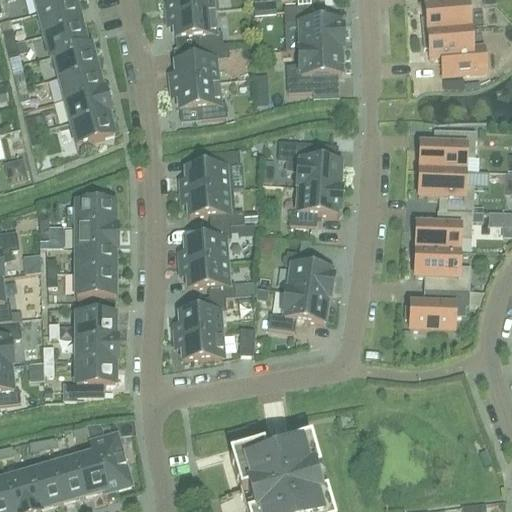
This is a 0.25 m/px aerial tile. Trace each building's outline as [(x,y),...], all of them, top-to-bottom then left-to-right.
[(74,0),(32,0),(37,16),(77,6),(74,0)] [(170,0),(172,7),(166,8),(167,19),(217,14),(215,0),(170,0)] [(419,0),(419,10),(432,10),(431,0),(419,0)] [(422,37),(470,33),(466,0),(434,0),(436,10),(424,11),(425,21),(421,22),(422,37)] [(254,19),(263,18),(262,4),(253,4),(254,19)] [(77,7),(77,6),(37,16),(43,38),(80,29),(75,8),(77,7)] [(298,55),(342,53),(341,30),(339,31),(339,27),(318,28),(317,11),(284,13),(285,31),(299,30),(300,53),(298,54),(298,55)] [(217,14),(167,19),(168,30),(174,29),(175,42),(196,40),(197,52),(222,49),(220,36),(215,37),(213,15),(217,14)] [(80,29),(43,38),(48,61),(90,50),(90,49),(86,50),(80,29)] [(5,48),(15,46),(12,31),(2,33),(5,48)] [(440,62),(442,80),(485,76),(485,74),(484,74),(484,75),(473,76),(470,33),(422,37),(423,52),(427,52),(428,63),(440,62)] [(259,43),(242,42),(241,56),(258,57),(259,43)] [(16,49),(15,46),(5,48),(8,61),(18,58),(18,57),(22,56),(20,47),(16,49)] [(227,49),(222,49),(197,52),(194,52),(195,64),(174,66),(176,79),(170,80),(171,90),(217,86),(214,63),(228,61),(227,49)] [(90,50),(48,61),(49,61),(52,60),(58,82),(95,72),(90,50)] [(342,53),(298,55),(298,69),(287,71),(288,98),(313,96),(312,80),(341,79),(340,54),(342,54),(342,53)] [(95,72),(58,82),(64,104),(103,94),(103,93),(101,93),(95,72)] [(16,92),(26,90),(22,75),(13,77),(16,92)] [(254,79),(255,97),(267,97),(266,79),(254,79)] [(442,84),(443,91),(463,92),(462,82),(442,84)] [(219,109),(217,86),(171,90),(172,101),(178,101),(179,113),(200,111),(201,124),(226,121),(225,109),(219,109)] [(26,90),(16,92),(20,105),(29,102),(26,90)] [(109,116),(103,94),(64,104),(69,126),(109,116)] [(109,116),(69,126),(75,149),(113,139),(107,117),(109,117),(109,116)] [(28,137),(37,134),(34,119),(24,121),(28,137)] [(37,134),(28,137),(31,149),(40,146),(37,134)] [(447,149),(419,148),(418,174),(464,176),(465,161),(474,161),(475,136),(448,135),(447,149)] [(296,191),(340,194),(340,193),(338,193),(340,168),(311,166),(312,149),(279,147),(278,165),(286,165),(285,174),(297,177),(296,191)] [(181,197),(232,194),(230,170),(239,170),(238,157),(205,159),(206,172),(185,173),(186,186),(180,186),(181,197)] [(23,169),(5,174),(8,187),(26,183),(23,169)] [(464,176),(418,174),(418,200),(446,201),(445,215),(472,216),(473,216),(474,191),(464,190),(464,176)] [(340,194),(296,191),(296,192),(298,192),(296,217),(291,216),(290,229),(315,231),(316,218),(337,220),(337,216),(339,216),(340,194)] [(232,194),(181,197),(182,208),(188,208),(189,220),(209,219),(210,231),(229,230),(243,229),(242,216),(233,217),(232,194)] [(75,231),(116,231),(116,230),(114,230),(114,207),(75,207),(75,231)] [(242,216),(243,225),(257,224),(256,215),(242,216)] [(415,254),(458,256),(459,241),(471,242),(471,226),(472,216),(445,215),(444,215),(444,229),(416,228),(415,254)] [(37,230),(48,230),(48,216),(37,216),(37,230)] [(472,216),(471,226),(483,227),(484,217),(472,216)] [(48,230),(37,230),(37,244),(48,244),(48,230)] [(229,230),(210,231),(204,231),(205,244),(184,245),(185,258),(179,258),(180,269),(226,266),(224,243),(230,243),(229,230)] [(116,254),(116,231),(75,231),(75,254),(116,254)] [(0,281),(1,282),(0,274),(0,268),(11,264),(9,255),(17,254),(15,237),(0,239),(0,281)] [(116,255),(116,254),(75,254),(75,277),(114,277),(114,255),(116,255)] [(415,254),(414,280),(442,281),(441,295),(469,296),(470,271),(458,271),(458,256),(415,254)] [(286,296),(329,302),(332,280),(330,280),(331,276),(310,273),(312,261),(287,257),(285,270),(291,271),(288,296),(286,295),(286,296)] [(46,277),(56,277),(56,261),(46,262),(46,277)] [(226,266),(180,269),(181,280),(187,280),(188,292),(208,291),(209,303),(224,302),(234,301),(233,288),(228,289),(226,266)] [(56,290),(56,277),(46,277),(46,290),(56,290)] [(114,277),(75,277),(75,300),(75,308),(96,307),(96,300),(114,300),(114,277)] [(1,282),(0,281),(0,326),(10,325),(9,316),(8,307),(2,307),(0,290),(0,282),(1,283),(1,282)] [(408,305),(408,311),(404,311),(404,324),(407,324),(407,337),(454,338),(455,320),(464,320),(464,311),(468,311),(469,296),(441,295),(441,306),(408,305)] [(329,302),(286,296),(282,318),(284,319),(284,322),(270,320),(268,333),(293,336),(295,324),(323,328),(327,303),(329,303),(329,302)] [(224,302),(209,303),(199,304),(200,316),(179,318),(180,330),(174,331),(175,341),(221,338),(219,315),(225,314),(224,302)] [(9,316),(10,325),(20,324),(19,315),(9,316)] [(75,343),(116,343),(116,341),(114,341),(114,318),(75,319),(75,343)] [(58,341),(58,327),(48,327),(48,341),(58,341)] [(0,369),(11,369),(9,346),(7,346),(6,343),(20,342),(18,329),(0,331),(0,369)] [(253,335),(240,335),(239,360),(252,360),(253,335)] [(223,362),(221,338),(175,341),(176,352),(182,352),(182,365),(223,362)] [(116,365),(116,343),(75,343),(75,365),(116,365)] [(66,346),(55,346),(55,374),(65,374),(66,346)] [(42,364),(53,364),(52,350),(41,350),(42,364)] [(53,378),(53,364),(42,364),(42,378),(53,378)] [(116,365),(75,365),(75,389),(103,389),(114,389),(114,366),(116,366),(116,365)] [(11,369),(0,369),(0,408),(19,406),(18,393),(12,394),(9,370),(11,369)] [(103,401),(103,389),(75,389),(75,401),(103,401)] [(100,429),(85,431),(88,440),(90,447),(104,443),(100,429)] [(85,431),(72,434),(75,444),(88,440),(85,431)] [(104,443),(90,447),(104,497),(130,489),(124,469),(125,469),(122,459),(122,460),(116,439),(104,443)] [(56,442),(42,444),(44,454),(57,451),(56,442)] [(44,454),(42,444),(28,447),(30,456),(44,454)] [(262,452),(230,461),(240,495),(239,496),(243,511),(328,511),(309,444),(263,457),(262,452)] [(92,458),(71,464),(82,501),(103,495),(104,497),(90,447),(89,447),(92,458)] [(11,450),(0,452),(0,463),(13,460),(11,450)] [(71,464),(49,470),(60,507),(82,501),(71,464)] [(44,511),(60,507),(49,470),(27,477),(37,511),(44,511)] [(37,511),(27,477),(6,483),(14,511),(37,511)] [(14,511),(6,483),(0,484),(0,511),(14,511)]
